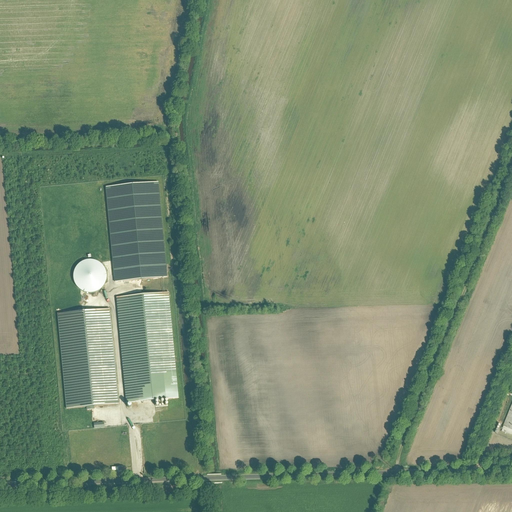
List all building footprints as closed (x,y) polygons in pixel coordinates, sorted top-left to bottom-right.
[(158,183),(105,188),(114,283),(167,278),(158,183)] [(96,294),(101,291),(104,286),(106,281),(106,276),(105,271),(102,267),(98,263),(93,262),(88,261),(83,262),(79,265),(75,270),(73,275),(73,281),(75,286),(79,291),(84,294),(90,295),(96,294)] [(116,299),(126,404),(178,400),(169,294),(116,299)] [(66,410),(119,405),(110,310),(57,315),(66,410)] [(511,402),(502,427),(511,430),(511,402)]
